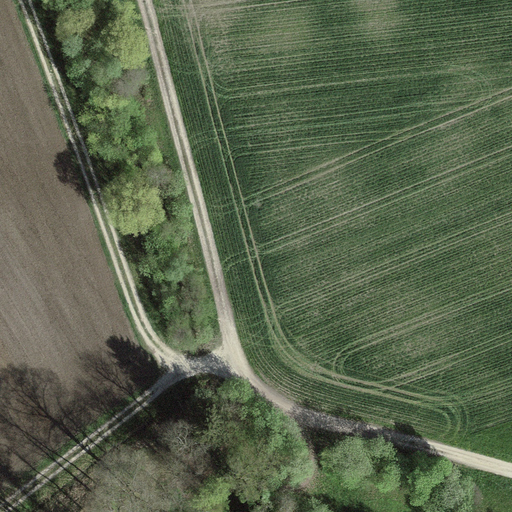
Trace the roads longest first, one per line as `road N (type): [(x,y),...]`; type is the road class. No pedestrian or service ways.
road 1 (track): [(180,367),(135,309),(23,0)]
road 2 (track): [(236,356),(146,0)]
road 3 (track): [(511,471),(282,409),(236,356)]
road 4 (track): [(0,508),(180,367),(236,356)]
